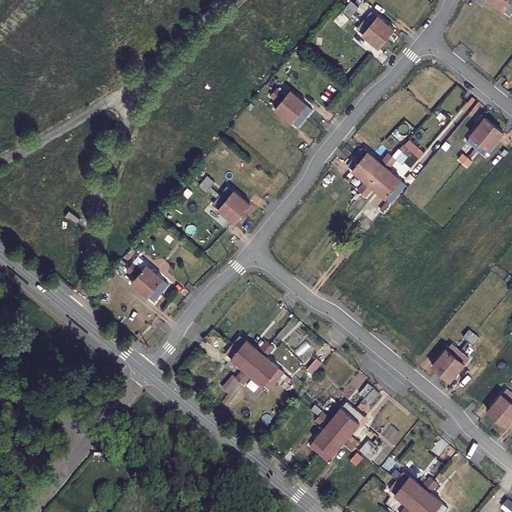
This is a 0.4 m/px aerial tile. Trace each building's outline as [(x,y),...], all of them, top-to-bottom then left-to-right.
[(151,0),(169,19),(188,2),(186,0),(151,0)] [(280,33),(300,16),(285,0),(254,0),(252,2),(280,33)] [(511,2),(509,0),(488,0),(507,16),(508,15),(511,18),(511,2)] [(350,1),(346,6),(353,12),(358,7),(350,1)] [(353,12),(346,6),(342,11),(350,17),(353,12)] [(2,25),(38,58),(55,40),(19,7),(2,25)] [(59,17),(74,31),(83,20),(68,7),(59,17)] [(372,13),(365,21),(387,40),(395,31),(372,13)] [(358,31),(380,49),(387,40),(365,21),(358,31)] [(106,22),(101,26),(131,65),(137,60),(135,56),(138,54),(124,37),(122,38),(118,33),(120,31),(115,24),(111,27),(106,22)] [(124,71),(131,65),(101,26),(96,30),(100,35),(96,38),(101,45),(104,44),(107,49),(105,51),(118,69),(121,67),(124,71)] [(254,73),(261,66),(256,61),(262,56),(234,26),(215,44),(243,74),(249,69),(254,73)] [(64,80),(54,78),(55,72),(40,68),(29,111),(54,118),(64,80)] [(182,72),(177,79),(219,113),(226,104),(209,89),(191,75),(189,77),(182,72)] [(103,84),(108,90),(119,81),(114,75),(103,84)] [(213,121),(219,113),(177,79),(171,86),(178,91),(176,93),(213,121)] [(270,89),(274,93),(277,89),(268,81),(267,82),(255,97),(256,98),(251,104),(263,114),(268,108),(260,101),(270,89)] [(286,96),(277,89),(274,93),(305,119),(312,111),(307,106),(290,92),(286,96)] [(298,128),(305,119),(274,93),(270,96),(280,104),(275,110),(292,124),(293,124),(298,128)] [(136,140),(173,158),(184,135),(147,117),(136,140)] [(495,125),(485,118),(467,140),(476,147),(495,125)] [(495,125),(476,147),(485,155),(504,133),(495,125)] [(447,141),(453,146),(461,136),(455,131),(447,141)] [(60,195),(96,149),(76,133),(42,175),(53,184),(50,187),(60,195)] [(394,155),(402,145),(394,139),(386,148),(394,155)] [(381,162),(362,147),(355,157),(377,175),(392,157),(388,154),(381,162)] [(456,161),(462,165),(468,157),(462,153),(456,161)] [(355,157),(347,166),(353,171),(364,181),(356,191),(360,195),(377,175),(355,157)] [(397,161),(392,157),(377,175),(400,194),(407,186),(390,170),(397,161)] [(468,157),(462,165),(467,169),(473,161),(468,157)] [(203,174),(199,178),(207,184),(210,180),(203,174)] [(377,175),(360,195),(363,198),(367,194),(369,195),(374,189),(392,204),(400,195),(377,175)] [(207,184),(199,178),(195,183),(203,190),(207,184)] [(223,183),(216,192),(243,214),(251,205),(230,187),(229,188),(223,183)] [(109,201),(119,226),(155,211),(145,186),(109,201)] [(181,194),(192,203),(197,197),(186,188),(181,194)] [(33,189),(5,225),(25,240),(53,205),(33,189)] [(214,206),(236,224),(243,214),(216,192),(209,201),(214,205),(214,206)] [(349,240),(341,251),(352,259),(360,248),(349,240)] [(384,267),(389,259),(377,251),(372,259),(384,267)] [(356,269),(341,288),(361,304),(385,275),(369,262),(361,272),(356,269)] [(139,267),(136,270),(162,292),(168,284),(164,280),(164,279),(148,266),(144,271),(139,267)] [(155,301),(162,292),(136,270),(132,275),(137,279),(133,284),(149,298),(150,296),(155,301)] [(248,315),(261,325),(273,310),(260,300),(248,315)] [(474,336),(480,329),(475,325),(469,332),(474,336)] [(484,333),(480,329),(474,336),(479,340),(484,333)] [(240,336),(232,345),(255,364),(267,350),(263,347),(259,352),(240,336)] [(443,374),(461,351),(452,343),(433,366),(443,374)] [(232,359),(248,372),(255,364),(232,345),(226,353),(232,358),(232,359)] [(313,359),(320,365),(329,355),(322,349),(313,359)] [(271,353),(267,350),(255,364),(277,382),(284,374),(280,370),(280,369),(267,359),(271,353)] [(470,358),(461,351),(443,374),(452,381),(470,358)] [(277,382),(255,364),(248,372),(264,386),(265,385),(271,390),(277,382)] [(468,375),(473,380),(482,369),(477,364),(468,375)] [(231,372),(222,385),(229,391),(239,377),(231,372)] [(361,391),(366,396),(373,386),(368,382),(361,391)] [(380,392),(374,387),(367,397),(372,402),(380,392)] [(231,397),(237,402),(245,393),(239,388),(231,397)] [(511,393),(506,389),(488,411),(498,419),(511,401),(511,393)] [(321,412),(318,415),(338,431),(357,408),(347,401),(332,419),(329,416),(330,415),(325,411),(323,414),(321,412)] [(511,420),(511,401),(498,419),(507,427),(511,420)] [(357,408),(338,431),(356,446),(359,442),(351,434),(361,422),(365,425),(369,419),(365,416),(366,415),(357,408)] [(338,431),(318,415),(316,418),(320,421),(319,423),(325,428),(315,439),(316,440),(312,445),(321,452),(338,431)] [(352,450),(356,446),(338,431),(321,452),(330,460),(344,443),(352,450)] [(368,438),(359,449),(368,457),(369,457),(376,449),(372,445),(373,443),(368,438)] [(363,463),(368,457),(359,449),(354,455),(363,463)] [(403,471),(396,479),(419,498),(430,485),(426,482),(424,481),(420,486),(403,471)] [(403,508),(407,511),(419,498),(396,479),(389,488),(394,492),(393,494),(406,504),(403,508)] [(434,488),(430,485),(419,498),(436,511),(443,511),(447,508),(441,504),(442,503),(430,493),(434,488)] [(436,511),(419,498),(407,511),(414,511),(436,511)]
